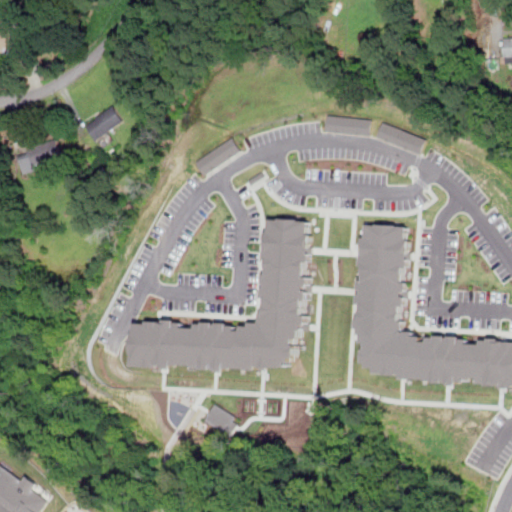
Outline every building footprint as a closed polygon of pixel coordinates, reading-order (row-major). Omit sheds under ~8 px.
[(0,48),(19,48),(19,27),(0,27),(0,48)] [(126,121),(115,104),(87,123),(98,140),(126,121)] [(328,114),(327,129),(371,134),(373,118),(328,114)] [(383,121),(378,136),(424,152),(429,138),(383,121)] [(198,161),(207,175),(243,151),(234,138),(198,161)] [(21,146),(23,167),(62,161),(59,141),(21,146)] [(137,322),(135,365),(176,366),(177,363),(204,365),(204,367),(262,370),(262,366),(292,367),(292,361),(296,361),(297,356),(301,357),(301,337),(305,337),(306,329),(312,330),(312,314),(309,314),(309,299),(313,299),(313,276),(310,276),(311,261),(315,261),(316,233),(314,233),(315,220),(274,218),(273,230),(270,229),(269,259),(271,259),(271,273),(267,273),(266,297),(269,297),(269,311),(265,311),(264,321),(254,321),(254,324),(246,324),(246,329),(240,329),(240,324),(232,324),(232,322),(207,321),(207,323),(199,323),(199,326),(186,325),(186,321),(150,319),(150,323),(137,322)] [(511,385),(492,385),(492,381),(484,381),(484,377),(470,376),(470,381),(463,380),(463,382),(438,381),(438,378),(401,376),(401,374),(381,373),(382,367),(374,367),(374,362),(370,362),(370,348),(372,348),(372,341),(367,341),(367,333),(363,333),(364,326),(362,326),(362,318),(367,318),(368,303),(363,303),(364,293),(366,293),(367,288),(363,288),(363,278),(368,279),(369,265),(365,265),(367,236),(370,236),(371,223),(410,225),(409,239),(412,239),(411,267),(408,267),(407,280),(410,280),(408,304),(406,304),(405,319),(410,319),(410,331),(418,332),(418,334),(427,335),(426,340),(432,340),(432,336),(440,337),(440,334),(465,335),(465,338),(473,339),(473,341),(486,342),(487,338),(511,339),(511,385)] [(241,416),(215,403),(206,421),(232,433),(241,416)] [(0,511),(37,511),(48,497),(0,462),(0,511)]
